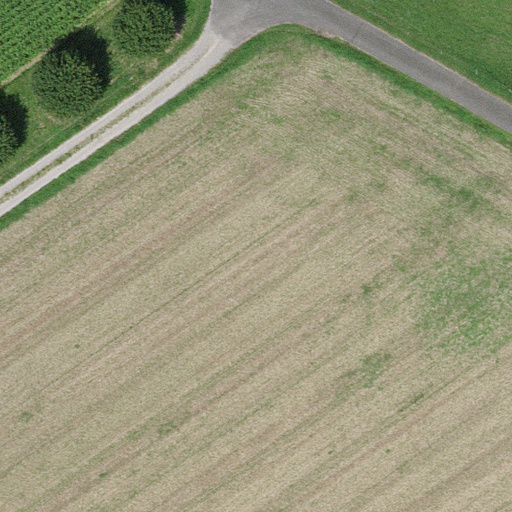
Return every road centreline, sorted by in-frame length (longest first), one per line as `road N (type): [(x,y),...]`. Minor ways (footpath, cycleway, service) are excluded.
road 1 (track): [(287,0),(0,201)]
road 2 (track): [(286,0),(511,127)]
